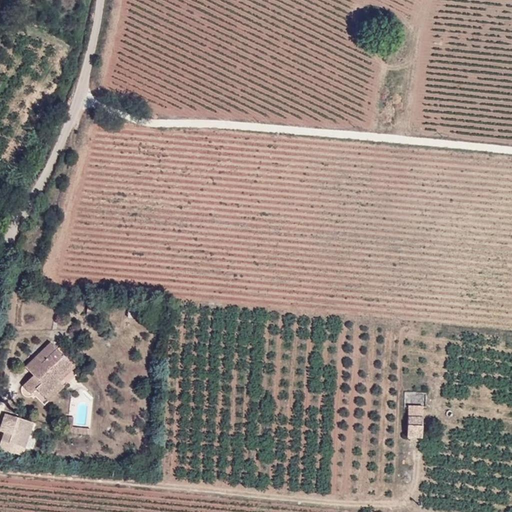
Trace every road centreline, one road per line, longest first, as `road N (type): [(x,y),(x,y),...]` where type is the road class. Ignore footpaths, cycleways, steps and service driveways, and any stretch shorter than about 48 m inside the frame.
road 1 (unknown): [(66,117),(184,138),(511,172)]
road 2 (tertiary): [(93,0),(76,96),(0,249)]
